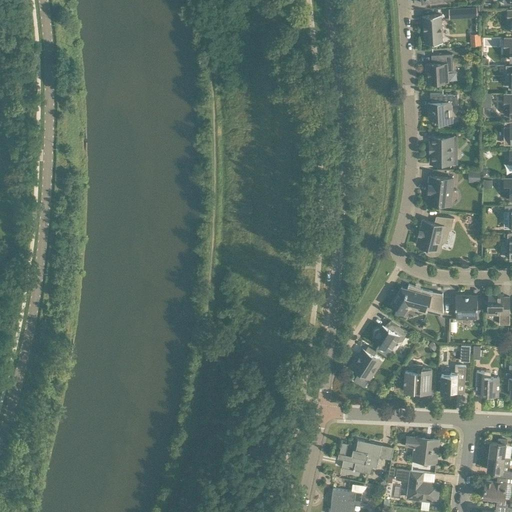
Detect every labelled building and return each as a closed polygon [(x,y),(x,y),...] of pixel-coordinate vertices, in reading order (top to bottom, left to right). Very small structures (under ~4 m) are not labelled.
[(467,16),(478,16),(478,6),(466,7),(467,16)] [(441,14),(423,15),(424,43),(442,42),(441,14)] [(471,32),(471,44),(482,43),(481,32),(471,32)] [(452,71),(453,70),(452,53),(431,55),(432,63),(426,63),(427,83),(448,82),(447,72),(452,71)] [(483,105),(491,105),(492,92),(483,92),(483,105)] [(430,102),(428,102),(429,119),(439,118),(439,123),(452,122),(451,105),(458,104),(458,94),(430,95),(430,102)] [(453,136),(431,136),(431,163),(453,163),(453,136)] [(453,178),(429,176),(429,183),(428,183),(428,191),(427,203),(450,205),(453,178)] [(422,246),(424,250),(424,251),(426,250),(426,251),(427,252),(428,252),(429,253),(430,253),(431,254),(432,254),(433,254),(434,254),(436,253),(437,253),(437,252),(438,251),(439,250),(439,249),(440,248),(440,247),(440,246),(440,245),(440,244),(440,243),(439,242),(445,238),(447,230),(451,230),(454,217),(437,216),(435,223),(422,219),(420,229),(419,229),(418,234),(419,234),(416,244),(422,246)] [(412,285),(409,284),(407,288),(401,287),(391,303),(397,307),(395,309),(403,314),(409,306),(425,310),(426,308),(443,313),(443,293),(439,292),(435,292),(431,291),(427,290),(423,289),(420,288),(416,287),(412,285)] [(470,318),(477,318),(477,307),(477,294),(455,294),(455,307),(456,307),(456,318),(462,318),(462,321),(463,322),(469,322),(470,321),(470,318)] [(499,324),(510,324),(510,296),(504,296),(504,294),(488,294),(488,302),(488,314),(499,314),(499,324)] [(387,327),(385,326),(382,324),(380,328),(379,328),(378,328),(377,328),(376,328),(376,329),(375,329),(374,330),(374,331),(373,332),(373,333),(374,334),(374,335),(375,336),(374,338),(380,342),(379,344),(390,351),(396,341),(402,340),(407,331),(390,320),(387,327)] [(381,360),(363,348),(351,366),(370,378),(381,360)] [(470,353),(461,352),(461,360),(470,361),(470,353)] [(458,381),(465,381),(466,365),(455,365),(455,372),(451,372),(451,374),(441,374),(440,393),(451,393),(451,390),(454,391),(455,388),(457,388),(458,381)] [(405,380),(404,380),(404,382),(405,382),(404,391),(430,392),(432,368),(422,368),(421,372),(415,372),(415,371),(405,371),(405,380)] [(491,371),(477,370),(475,392),(487,393),(487,395),(498,395),(499,377),(491,377),(491,371)] [(406,445),(415,446),(413,460),(436,463),(439,439),(416,436),(416,437),(407,436),(406,445)] [(379,456),(391,459),(393,447),(381,445),(382,444),(364,440),(358,438),(357,443),(356,449),(353,449),(352,456),(345,454),(348,443),(342,442),(338,458),(343,459),(342,467),(372,473),(373,465),(377,466),(379,456)] [(504,457),(506,445),(506,439),(499,438),(498,442),(491,441),(489,455),(504,457)] [(502,471),(504,457),(489,455),(487,469),(502,471)] [(388,482),(392,483),(393,478),(397,478),(398,468),(390,467),(388,482)] [(397,478),(409,480),(407,495),(422,497),(422,499),(437,501),(439,483),(422,481),(423,471),(411,470),(398,468),(397,478)] [(484,496),(504,498),(507,478),(504,477),(498,476),(497,481),(486,480),(484,496)] [(347,511),(349,499),(361,500),(362,492),(367,486),(367,484),(353,482),(352,490),(333,488),(329,511),(347,511)]
